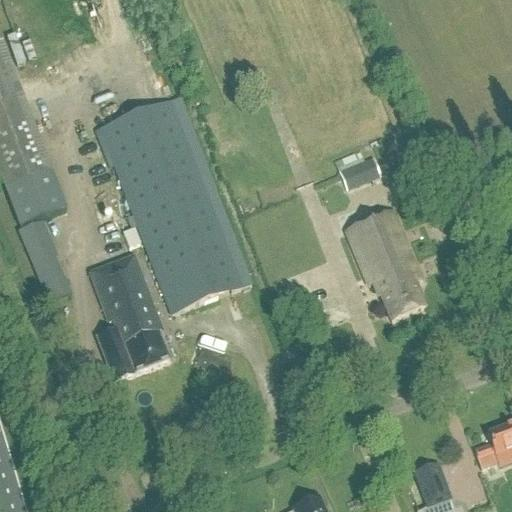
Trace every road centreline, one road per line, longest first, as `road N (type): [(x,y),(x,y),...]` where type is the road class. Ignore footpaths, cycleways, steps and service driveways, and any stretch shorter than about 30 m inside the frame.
road 1 (unclassified): [(137,511),(511,364)]
road 2 (unclassified): [(0,282),(65,462),(99,511)]
